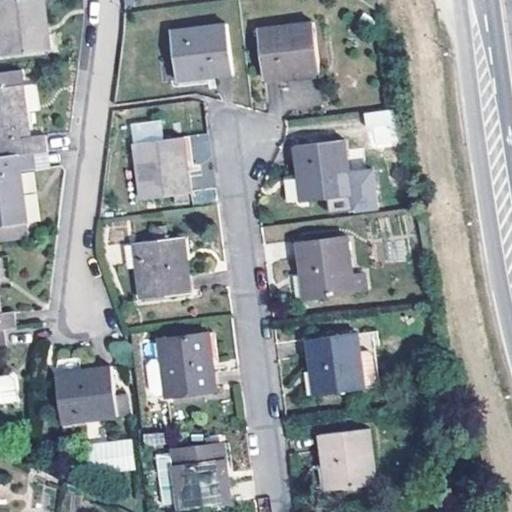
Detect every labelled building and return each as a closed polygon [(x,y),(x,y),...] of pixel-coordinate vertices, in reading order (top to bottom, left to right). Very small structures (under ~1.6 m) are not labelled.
[(6,0),(0,1),(0,15),(4,56),(54,50),(47,0),(6,0)] [(266,77),(321,70),(314,20),(259,28),(266,77)] [(178,80),(234,71),(228,23),(171,30),(178,80)] [(0,140),(4,140),(6,156),(36,152),(50,151),(49,133),(32,137),(26,84),(0,86),(0,140)] [(370,146),(397,144),(393,109),(366,112),(370,146)] [(145,200),(193,193),(186,137),(138,144),(145,200)] [(307,201),(355,195),(347,139),(298,145),(307,201)] [(38,169),(36,152),(6,156),(0,156),(0,227),(30,224),(23,171),(38,169)] [(348,210),(347,198),(326,200),(327,212),(348,210)] [(308,299),(358,292),(351,236),(301,242),(308,299)] [(144,300),(194,294),(187,237),(137,244),(144,300)] [(0,329),(8,329),(20,327),(18,310),(5,312),(0,277),(0,329)] [(0,346),(9,345),(8,329),(0,329),(0,402),(1,402),(0,396),(0,346)] [(375,331),(361,332),(367,388),(382,386),(375,331)] [(317,395),(367,388),(361,332),(312,339),(317,395)] [(169,396),(218,390),(211,334),(162,340),(169,396)] [(65,421),(121,415),(115,367),(59,373),(65,421)] [(330,490),(380,484),(373,430),(323,434),(330,490)] [(132,440),(88,443),(90,473),(135,469),(132,440)] [(182,506),(232,502),(225,444),(175,450),(182,506)] [(159,484),(169,484),(168,453),(157,454),(159,484)]
